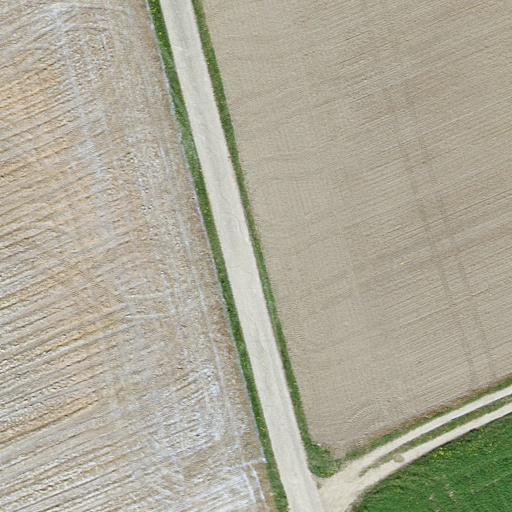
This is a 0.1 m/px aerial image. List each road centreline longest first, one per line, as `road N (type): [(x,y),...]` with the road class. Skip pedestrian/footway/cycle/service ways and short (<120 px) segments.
road 1 (track): [(306,511),(173,0)]
road 2 (track): [(328,511),(365,472),(511,397)]
